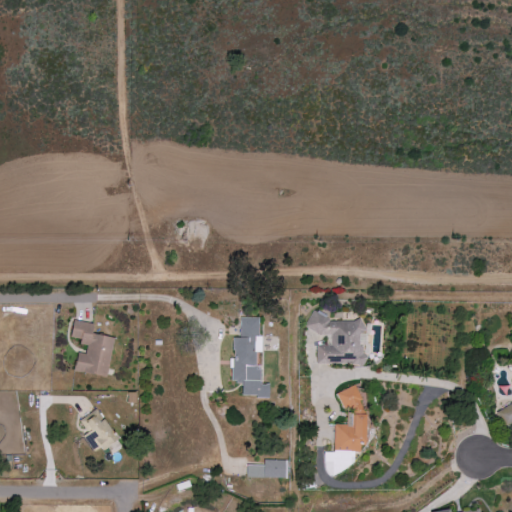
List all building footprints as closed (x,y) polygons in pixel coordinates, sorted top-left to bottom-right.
[(259,317),(239,317),(240,337),(233,338),(233,359),(229,359),(230,383),(240,382),(241,397),(269,397),(269,384),(260,384),(259,366),(255,366),(255,352),(260,352),(259,317)] [(316,364),(364,364),(364,355),(363,355),(363,319),(309,318),(308,332),(327,332),(327,345),(316,345),(316,364)] [(113,337),(91,334),(93,323),(71,320),(68,337),(80,339),(79,344),(85,345),(84,353),(76,352),(73,371),(106,377),(113,337)] [(333,424),(333,452),(324,452),(323,464),(328,476),(352,466),(353,451),(364,447),(364,414),(362,410),(362,405),(354,386),(336,393),(342,409),(346,409),(346,424),(333,424)] [(511,404),(497,408),(502,425),(511,421),(511,404)] [(83,435),(93,453),(115,441),(98,408),(79,418),(87,434),(83,435)] [(245,465),(245,477),(284,478),(285,460),(263,459),(263,465),(245,465)]
